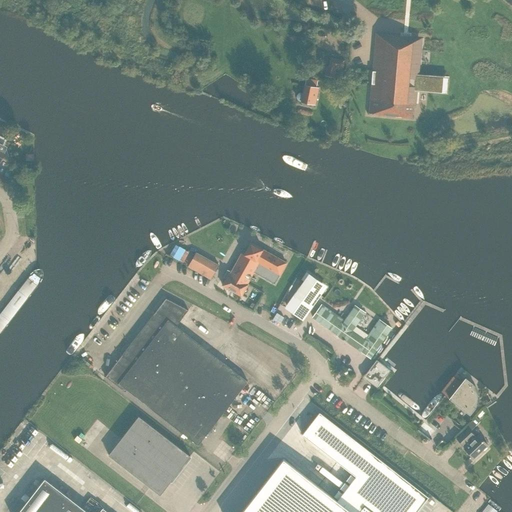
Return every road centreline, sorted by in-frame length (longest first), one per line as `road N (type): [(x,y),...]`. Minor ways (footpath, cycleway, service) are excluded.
road 1 (unclassified): [(315,371),(314,358),(297,344),(168,274),(103,358)]
road 2 (unclassified): [(462,511),(476,494),(315,371)]
road 3 (unclassified): [(207,511),(315,371)]
road 4 (unknown): [(129,511),(52,464),(17,477),(0,502)]
